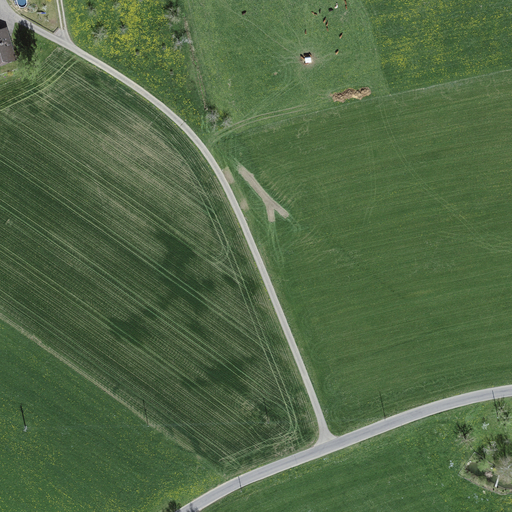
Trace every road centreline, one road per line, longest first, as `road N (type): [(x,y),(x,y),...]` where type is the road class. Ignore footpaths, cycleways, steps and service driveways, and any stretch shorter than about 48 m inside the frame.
road 1 (unclassified): [(329,446),(277,298),(200,142),(157,100),(0,4)]
road 2 (unclassified): [(511,390),(453,401),(329,446)]
road 3 (unclassified): [(329,446),(186,511)]
